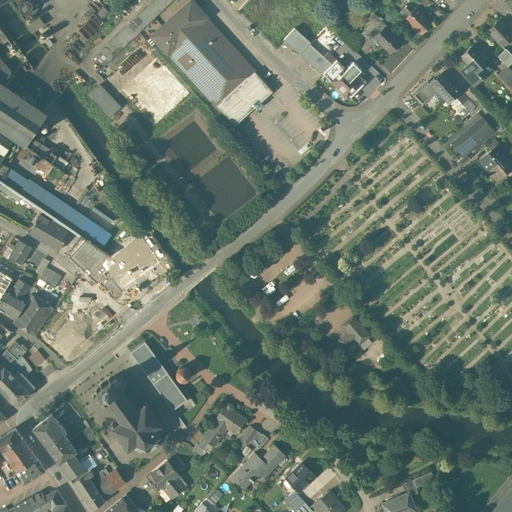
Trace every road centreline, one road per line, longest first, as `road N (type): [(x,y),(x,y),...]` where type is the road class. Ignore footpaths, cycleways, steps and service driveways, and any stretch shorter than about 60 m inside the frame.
road 1 (residential): [(369,511),(343,463),(188,360),(144,313)]
road 2 (residential): [(144,313),(271,213),(353,133)]
road 3 (residential): [(353,133),(217,0)]
road 4 (residential): [(511,237),(391,95)]
road 5 (residential): [(21,417),(144,313)]
road 6 (residential): [(391,95),(477,0)]
